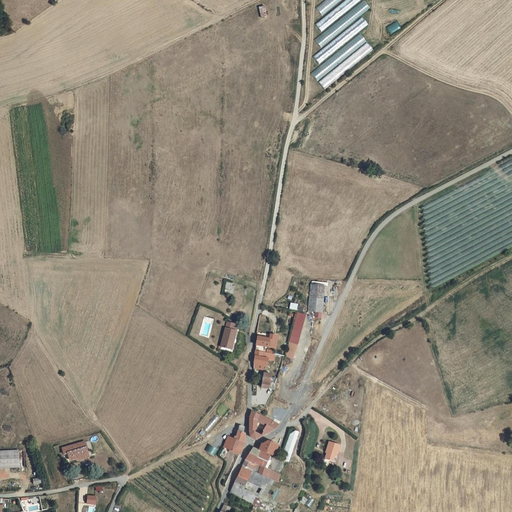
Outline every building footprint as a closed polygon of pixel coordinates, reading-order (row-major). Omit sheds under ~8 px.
[(344,0),(314,23),(319,30),(360,0),(344,0)] [(323,0),(315,7),(320,14),(339,0),(323,0)] [(320,46),(370,8),(364,1),(314,39),(320,46)] [(318,63),(368,25),(363,18),(312,55),(318,63)] [(390,34),(401,28),(396,20),(386,26),(390,34)] [(346,44),(345,43),(327,56),(329,58),(310,73),(316,80),(366,41),(360,33),(346,44)] [(324,89),(373,50),(367,43),(318,81),(324,89)] [(234,285),(232,285),(232,281),(225,281),(224,293),(234,293),(234,285)] [(323,282),(309,281),(308,307),(321,308),(323,282)] [(294,341),(303,310),(295,309),(287,340),(294,341)] [(225,319),(218,344),(230,347),(235,328),(231,327),(233,320),(225,319)] [(255,335),(254,351),(265,352),(266,346),(275,347),(277,338),(268,337),(255,335)] [(262,367),(260,388),(269,389),(273,367),(267,366),(267,362),(273,362),(274,354),(265,352),(254,351),(253,365),(262,367)] [(273,367),(269,389),(273,390),(283,355),(274,354),(273,362),(267,362),(267,366),(273,367)] [(250,410),(249,423),(255,425),(257,420),(265,424),(272,428),(279,423),(250,410)] [(265,424),(257,420),(255,425),(262,429),(265,424)] [(233,437),(227,434),(221,445),(237,454),(243,441),(244,433),(245,425),(240,423),(233,437)] [(262,429),(255,425),(249,423),(248,435),(255,439),(272,428),(265,424),(262,429)] [(281,459),(288,461),(298,431),(291,429),(281,459)] [(262,448),(270,452),(274,454),(277,448),(279,442),(269,439),(266,440),(262,448)] [(61,448),(63,454),(66,453),(68,459),(88,453),(83,440),(61,448)] [(335,454),(337,444),(327,441),(324,451),(326,451),(324,459),(330,460),(332,453),(335,454)] [(213,456),(217,449),(208,444),(204,450),(213,456)] [(260,465),(265,467),(266,463),(269,464),(271,459),(267,458),(270,453),(253,446),(251,445),(243,460),(256,465),(257,463),(260,465)] [(0,469),(16,468),(16,452),(0,452),(0,469)] [(243,460),(240,465),(254,471),(256,465),(243,460)] [(245,487),(250,477),(259,481),(263,483),(268,476),(257,472),(254,471),(240,465),(232,480),(245,487)] [(265,467),(260,465),(257,472),(268,476),(272,478),(274,474),(269,472),(270,469),(265,467)] [(96,496),(88,496),(87,504),(96,504),(96,496)]
